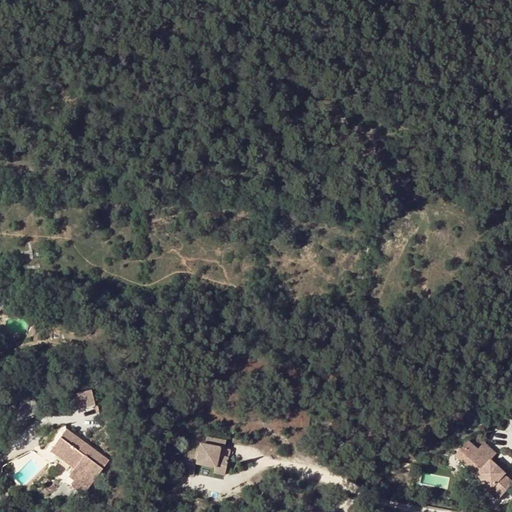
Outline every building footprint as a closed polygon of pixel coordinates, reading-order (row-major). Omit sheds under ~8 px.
[(90,391),(71,395),(75,410),(94,405),(90,391)] [(32,400),(5,411),(11,424),(38,413),(32,400)] [(74,469),(68,476),(75,481),(87,490),(108,460),(66,430),(50,452),(74,469)] [(219,443),(199,440),(198,448),(193,448),(190,468),(208,471),(208,476),(220,478),(223,461),(211,459),(213,451),(218,451),(219,443)] [(478,459),(460,480),(467,486),(474,479),(481,485),(488,492),(485,495),(494,503),(509,487),(500,479),(501,477),(493,470),(486,463),(485,465),(478,459)] [(493,470),(501,477),(504,475),(495,467),(493,470)] [(474,479),(467,486),(474,492),(481,485),(474,479)] [(71,486),(83,495),(87,490),(75,481),(71,486)]
